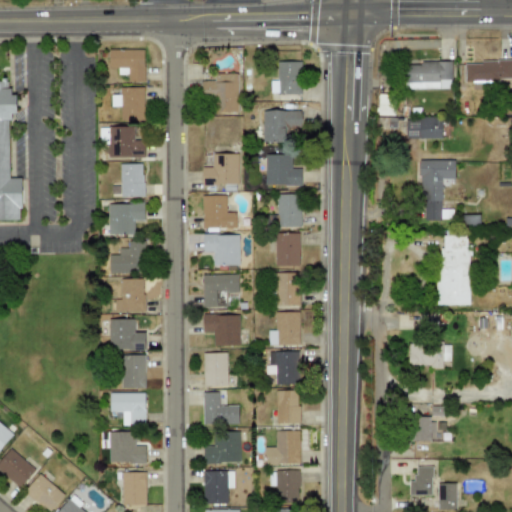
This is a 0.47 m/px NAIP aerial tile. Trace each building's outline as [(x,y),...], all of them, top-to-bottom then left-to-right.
[(143,50),(108,49),(107,68),(117,68),(117,74),(127,74),(127,82),(143,83),(143,50)] [(438,88),(438,80),(451,80),(451,60),(405,61),(405,88),(438,88)] [(299,61),(277,61),(277,80),(269,80),(270,94),(300,94),(299,61)] [(464,61),(464,81),(511,80),(511,61),(464,61)] [(237,74),(214,74),(214,81),(201,80),(201,95),(211,96),(211,112),(236,113),(237,74)] [(0,220),(20,220),(19,177),(8,177),(7,114),(15,114),(15,94),(8,94),(8,81),(0,81),(0,220)] [(143,87),(119,87),(120,95),(110,95),(110,106),(119,106),(120,121),(143,120),(143,87)] [(284,142),(284,127),(299,128),(300,111),(262,110),(261,142),(284,142)] [(404,118),(405,140),(441,138),(440,117),(404,118)] [(132,127),(108,127),(109,157),(143,157),(143,140),(133,140),(132,127)] [(201,167),(201,185),(237,184),(237,153),(211,154),(211,167),(201,167)] [(300,185),(301,168),(290,168),(290,154),(265,154),(264,184),(300,185)] [(453,160),(419,160),(420,218),(442,218),(441,179),(454,179),(453,160)] [(119,197),(142,196),(142,163),(119,164),(119,197)] [(275,194),(276,227),(299,227),(299,194),(275,194)] [(235,228),(235,212),(225,212),(224,195),(201,196),(201,228),(235,228)] [(143,203),(106,203),(107,234),(133,233),(133,221),(143,220),(143,203)] [(297,233),(274,233),(274,266),(298,266),(297,233)] [(238,264),(238,234),(202,235),(202,251),(212,251),(212,265),(238,264)] [(468,304),(468,235),(437,235),(438,304),(468,304)] [(118,255),(107,255),(108,274),(144,272),(143,241),(126,241),(126,247),(118,248),(118,255)] [(298,273),(276,272),(275,305),(298,306),(298,273)] [(236,274),(201,275),(202,307),(226,307),(226,292),(237,292),(236,274)] [(142,312),(141,278),(119,279),(119,298),(113,299),(114,312),(142,312)] [(298,311),(275,312),(275,330),(267,330),(267,345),(298,344),(298,311)] [(202,333),(212,333),(212,346),(238,345),(238,314),(201,315),(202,333)] [(144,332),(133,332),(133,319),(108,319),(108,350),(143,350),(144,332)] [(449,361),(450,345),(408,344),(407,366),(441,366),(442,360),(449,361)] [(298,384),(298,351),(272,352),(272,384),(298,384)] [(226,385),(225,352),(201,353),(202,386),(226,385)] [(144,355),(119,354),(118,387),(143,388),(144,355)] [(298,422),(297,390),(274,390),(275,423),(298,422)] [(144,393),(108,392),(108,411),(121,411),(121,424),(143,424),(144,393)] [(217,392),(201,392),(202,424),(237,423),(237,405),(218,406),(217,392)] [(431,442),(431,416),(412,416),(412,442),(431,442)] [(0,447),(11,434),(0,424),(0,447)] [(298,463),(298,430),(274,431),(274,444),(263,444),(263,464),(298,463)] [(212,445),(202,445),(202,463),(238,462),(238,431),(212,432),(212,445)] [(144,463),(144,445),(133,445),(134,432),(109,432),(108,462),(144,463)] [(0,473),(21,487),(34,467),(7,449),(0,459),(0,473)] [(431,495),(431,466),(415,466),(415,481),(409,481),(408,495),(431,495)] [(232,487),(232,470),(202,471),(202,504),(226,503),(226,487),(232,487)] [(297,470),(274,470),(275,503),(298,502),(297,470)] [(121,505),(144,504),(144,472),(120,472),(121,505)] [(23,492),(48,511),(63,494),(37,474),(23,492)] [(455,483),(436,483),(437,509),(455,509),(455,483)] [(56,511),(83,511),(77,507),(81,502),(71,494),(56,511)]
